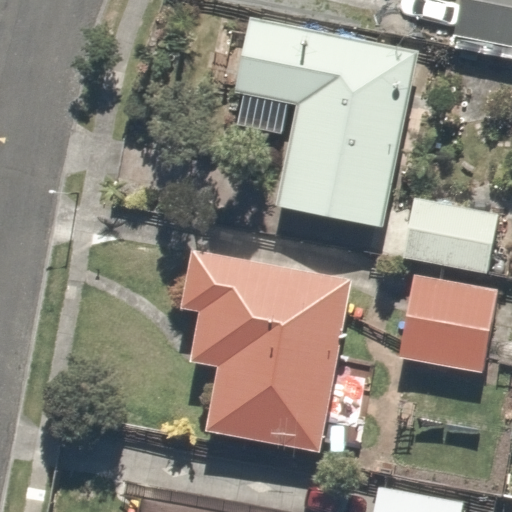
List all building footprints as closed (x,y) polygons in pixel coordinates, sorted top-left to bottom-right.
[(511,0),(466,0),(461,35),(511,43),(511,0)] [(387,227),(420,55),(252,24),(239,94),(298,105),(279,206),(387,227)] [(505,206),(418,192),(407,262),(494,275),(505,206)] [(326,453),(354,282),(196,256),(188,308),(204,310),(195,363),(222,367),(211,434),(326,453)] [(493,283),(412,272),(400,360),(481,372),(493,283)] [(472,511),(476,492),(380,475),(373,511),(472,511)]
